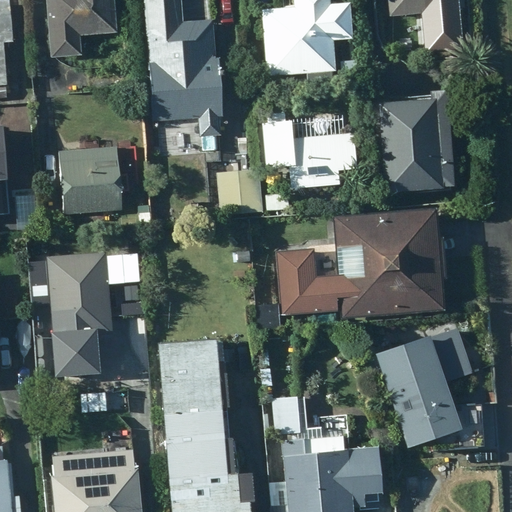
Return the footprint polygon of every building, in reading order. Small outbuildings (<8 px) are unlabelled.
[(42,0),(47,60),(78,58),(76,38),(113,36),(113,35),(110,0),(42,0)] [(341,7),(340,0),(280,0),(281,11),(259,13),(263,80),(304,78),(305,87),(329,86),(328,75),(331,74),(330,44),(347,43),(346,7),(341,7)] [(456,29),(454,13),(454,12),(456,12),(455,0),(384,0),(387,19),(425,16),(426,31),(456,29)] [(5,2),(0,2),(0,87),(3,87),(0,47),(0,45),(9,45),(5,2)] [(219,120),(212,20),(140,24),(143,69),(145,69),(147,69),(151,124),(195,121),(196,139),(218,138),(217,120),(219,120)] [(378,197),(437,193),(437,192),(437,191),(448,190),(449,190),(446,151),(444,128),(442,94),(426,95),(427,104),(372,108),(378,196),(378,197)] [(283,125),(283,124),(282,115),(282,116),(259,117),(264,170),(286,169),(288,191),(287,192),(336,188),(335,174),(353,172),(350,135),(288,140),(287,124),(283,125)] [(60,217),(117,213),(113,149),(57,153),(57,154),(60,217)] [(256,171),(214,175),(218,217),(260,213),(256,171)] [(264,214),(286,212),(286,211),(284,195),(262,197),(264,212),(264,214)] [(155,221),(172,219),(171,218),(171,205),(154,206),(155,219),(155,221)] [(438,314),(430,212),(330,221),(332,253),(357,252),(358,276),(315,280),(313,250),(272,254),(277,320),(332,316),(331,302),(337,302),(338,322),(438,314)] [(109,337),(102,256),(42,261),(49,338),(46,338),(50,382),(98,378),(96,339),(109,337)] [(402,446),(457,428),(441,380),(473,369),(457,321),(370,349),(402,446)] [(151,349),(157,420),(217,415),(211,344),(151,349)] [(105,395),(76,396),(76,416),(106,415),(105,395)] [(294,403),(271,403),(272,437),(295,437),(294,403)] [(222,481),(217,415),(157,420),(163,485),(222,481)] [(299,443),(278,444),(283,507),(269,508),(269,511),(349,511),(378,510),(373,451),(340,453),(300,456),(299,443)] [(10,499),(7,463),(0,464),(0,511),(16,511),(16,498),(10,499)] [(134,511),(132,473),(47,480),(48,511),(134,511)] [(233,480),(222,481),(163,485),(164,511),(242,511),(242,502),(235,502),(233,480)]
